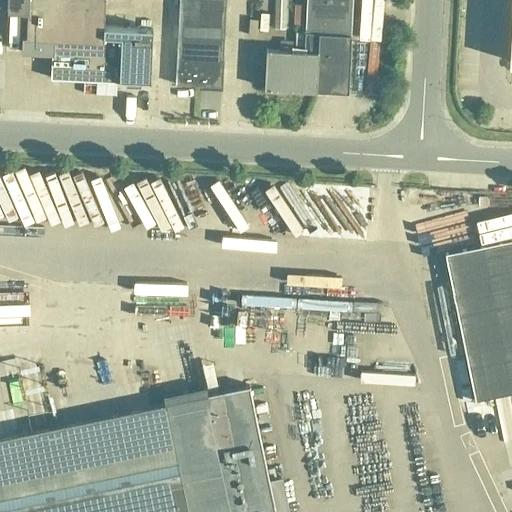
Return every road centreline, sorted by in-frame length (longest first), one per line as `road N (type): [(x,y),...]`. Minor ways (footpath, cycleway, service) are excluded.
road 1 (unclassified): [(419,160),(0,138)]
road 2 (unclassified): [(419,160),(428,0)]
